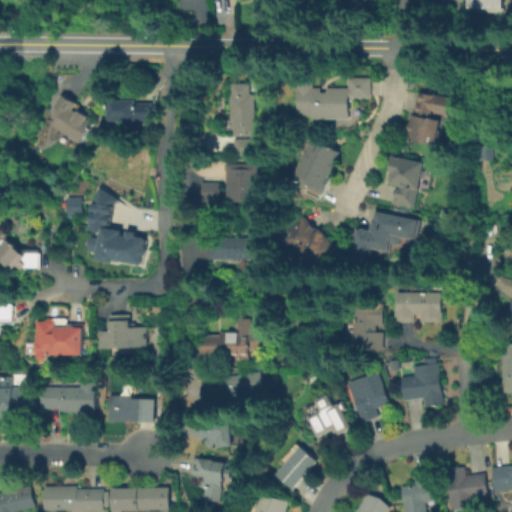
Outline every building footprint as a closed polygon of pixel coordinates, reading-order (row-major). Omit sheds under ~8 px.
[(508,0),(508,11),(485,11),(485,8),(474,7),(474,0),(508,0)] [(375,76),(375,97),(353,97),(353,117),(317,117),(317,114),(302,114),(301,82),(318,81),(318,86),(326,86),(326,91),(331,91),(331,87),(353,87),(353,76),(375,76)] [(253,82),(253,93),(257,93),(258,135),(237,136),(236,120),(233,120),(233,93),(235,93),(234,82),(253,82)] [(456,94),(447,130),(443,129),(439,144),(418,139),(419,132),(413,130),(420,104),(423,104),(427,87),(456,94)] [(73,108),(78,111),(79,109),(89,115),(87,118),(93,122),(80,142),(53,125),(56,120),(55,119),(54,107),(62,93),(76,102),(73,108)] [(138,94),(138,99),(153,99),(153,118),(136,118),(136,115),(133,115),(133,123),(124,123),(124,115),(110,115),(110,93),(138,94)] [(332,178),(324,194),(295,180),(316,137),(344,151),(330,177),(332,178)] [(257,138),(258,154),(237,154),(237,138),(257,138)] [(494,145),(493,160),(476,159),(476,144),(494,145)] [(396,151),(428,157),(426,167),(427,167),(425,177),(424,176),(423,181),(422,181),(417,204),(395,199),(399,183),(393,182),(394,177),(393,177),(394,169),(392,169),(396,151)] [(259,163),(259,201),(230,201),(229,163),(259,163)] [(222,181),(223,201),(204,201),(204,181),(222,181)] [(94,194),(99,186),(117,199),(113,204),(109,227),(122,229),(121,233),(126,234),(127,229),(136,231),(135,235),(146,236),(141,263),(115,258),(114,262),(96,259),(97,251),(87,249),(90,235),(100,237),(101,231),(88,229),(94,194)] [(81,214),(65,215),(64,196),(80,195),(81,214)] [(356,248),(362,226),(376,230),(380,211),(421,221),(416,239),(402,236),(400,243),(395,241),(392,251),(376,247),(375,253),(356,248)] [(322,223),(342,243),(321,264),(304,246),(298,252),(281,236),(304,212),(313,221),(314,219),(320,225),(322,223)] [(0,242),(6,236),(21,249),(39,248),(40,269),(21,269),(16,265),(13,268),(0,256),(0,242)] [(265,236),(265,259),(211,259),(211,237),(265,236)] [(442,291),(442,321),(421,321),(421,314),(415,314),(415,321),(396,321),(396,291),(442,291)] [(383,303),(383,324),(376,324),(376,330),(383,330),(383,349),(354,349),(354,302),(383,303)] [(0,303),(13,303),(13,323),(0,323),(0,303)] [(132,313),(132,325),(148,325),(149,347),(102,348),(102,330),(113,330),(112,314),(132,313)] [(251,315),(251,331),(267,331),(267,349),(249,349),(249,359),(219,359),(220,354),(211,354),(211,363),(202,363),(202,331),(237,331),(237,315),(251,315)] [(56,318),(59,321),(59,322),(85,322),(84,355),(39,353),(40,320),(47,320),(50,317),(56,318)] [(511,343),(511,391),(505,392),(504,382),(503,382),(503,360),(504,360),(504,343),(511,343)] [(400,369),(392,370),(391,360),(399,359),(400,369)] [(439,361),(445,403),(427,406),(425,397),(406,399),(402,376),(416,374),(414,365),(439,361)] [(264,393),(211,402),(207,379),(260,370),(264,393)] [(379,414),(364,420),(349,382),(378,371),(390,402),(376,407),(379,414)] [(0,375),(14,375),(14,386),(35,386),(36,407),(15,407),(15,420),(0,420),(0,375)] [(97,379),(97,411),(61,411),(61,408),(44,408),(44,386),(82,386),(81,379),(97,379)] [(157,398),(156,421),(110,420),(111,394),(134,394),(134,397),(157,398)] [(328,394),(333,404),(338,401),(352,427),(338,434),(336,430),(332,432),(331,429),(318,436),(304,408),(316,402),(315,400),(328,394)] [(231,417),(233,445),(209,447),(207,444),(206,439),(209,436),(197,437),(195,420),(231,417)] [(318,460),(294,488),(277,473),(301,445),(318,460)] [(231,468),(230,478),(225,477),(225,480),(223,480),(221,488),(202,485),(203,475),(193,474),(195,457),(228,462),(227,468),(231,468)] [(511,486),(497,488),(495,464),(511,462),(511,486)] [(467,463),(468,472),(487,470),(490,493),(477,495),(478,504),(454,507),(449,466),(467,463)] [(428,511),(407,511),(404,485),(417,483),(416,475),(433,472),(437,500),(427,501),(428,511)] [(0,511),(0,490),(32,483),(37,504),(16,510),(16,511),(0,511)] [(104,488),(105,510),(46,510),(46,485),(79,485),(79,488),(104,488)] [(171,508),(114,509),(114,487),(171,486),(171,508)] [(289,500),(285,511),(256,511),(261,493),(289,500)] [(392,507),(389,511),(358,511),(370,493),(383,496),(392,507)]
